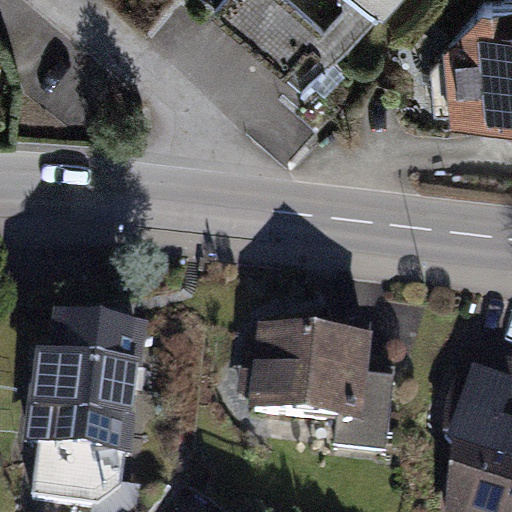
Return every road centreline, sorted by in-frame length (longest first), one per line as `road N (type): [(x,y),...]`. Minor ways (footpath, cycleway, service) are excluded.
road 1 (residential): [(253,212),(175,100),(51,0)]
road 2 (tertiary): [(253,212),(511,240)]
road 3 (tertiary): [(0,188),(253,212)]
